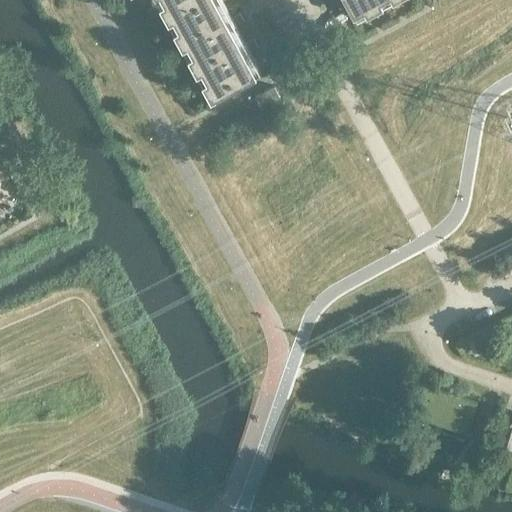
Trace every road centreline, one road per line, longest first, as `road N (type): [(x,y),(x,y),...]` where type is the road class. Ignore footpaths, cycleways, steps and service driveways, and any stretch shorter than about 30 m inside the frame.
road 1 (residential): [(460,311),(297,0)]
road 2 (residential): [(511,386),(439,358),(433,325),(460,311)]
